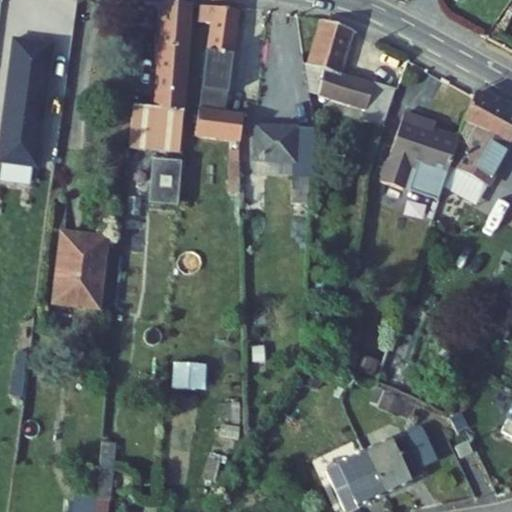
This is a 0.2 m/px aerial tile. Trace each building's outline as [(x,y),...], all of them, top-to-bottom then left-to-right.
[(194,8),(167,6),(159,112),(137,111),(137,128),(183,132),(194,8)] [(242,14),(202,11),(201,27),(214,28),(210,95),(238,96),(242,14)] [(354,22),(322,14),(315,58),(327,60),(323,106),(386,120),(397,91),(347,81),(354,22)] [(17,36),(1,159),(40,165),(57,42),(17,36)] [(511,114),(475,98),(461,130),(478,137),(462,175),(472,179),(476,170),(495,178),(511,138),(511,114)] [(251,110),(205,106),(202,134),(240,137),(250,137),(251,110)] [(383,182),(438,201),(443,189),(457,145),(434,135),(438,125),(406,114),(383,182)] [(266,127),(265,162),(268,162),(304,163),(303,205),(320,206),(327,132),(266,127)] [(182,151),(183,132),(137,128),(135,146),(182,151)] [(461,130),(457,145),(443,189),(467,199),(480,205),(495,178),(476,170),(472,179),(462,175),(478,137),(461,130)] [(250,137),(240,137),(239,189),(249,190),(250,137)] [(180,203),(184,162),(156,160),(152,201),(180,203)] [(304,178),(304,163),(268,162),(268,176),(304,178)] [(467,199),(443,189),(438,201),(437,204),(462,213),(467,199)] [(462,213),(437,204),(428,231),(452,239),(462,213)] [(104,248),(63,244),(55,314),(98,320),(104,248)] [(174,387),(209,388),(209,362),(175,361),(174,387)] [(401,403),(374,389),(366,406),(394,419),(401,403)] [(511,443),(511,414),(501,438),(511,443)] [(407,435),(367,452),(385,493),(424,478),(407,435)] [(76,511),(112,511),(116,442),(103,441),(100,496),(78,495),(76,511)] [(464,451),(454,457),(458,464),(468,458),(464,451)] [(367,452),(329,467),(346,509),(385,493),(367,452)]
